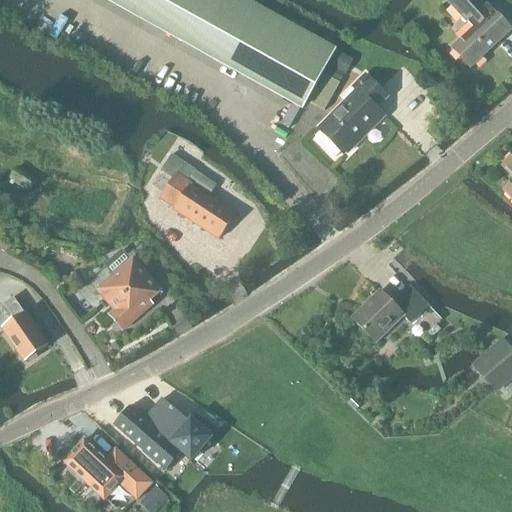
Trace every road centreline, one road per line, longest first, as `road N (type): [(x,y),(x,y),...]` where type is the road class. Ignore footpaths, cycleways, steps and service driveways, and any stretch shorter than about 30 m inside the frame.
road 1 (tertiary): [(0,449),(256,316),(511,114)]
road 2 (unknown): [(338,256),(225,97),(77,0)]
